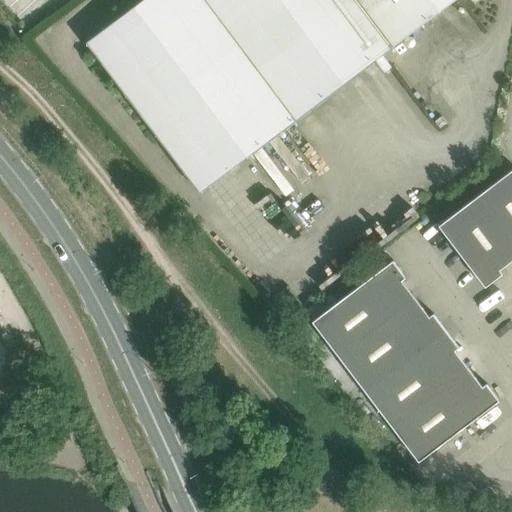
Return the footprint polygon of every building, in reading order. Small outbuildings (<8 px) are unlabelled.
[(142,0),(87,42),(200,192),(454,0),(142,0)] [(511,170),(478,196),(511,241),(511,170)] [(511,241),(478,196),(439,225),(486,286),(503,273),(500,269),(511,260),(511,241)] [(365,249),(353,232),(318,258),(331,274),(365,249)] [(393,260),(313,321),(340,356),(416,298),(402,280),(406,277),(393,260)] [(416,298),(340,356),(366,391),(446,330),(434,313),(430,316),(416,298)] [(446,330),(366,391),(393,426),(469,368),(455,350),(459,347),(446,330)] [(469,368),(393,426),(419,461),(500,400),(487,383),(483,386),(469,368)]
